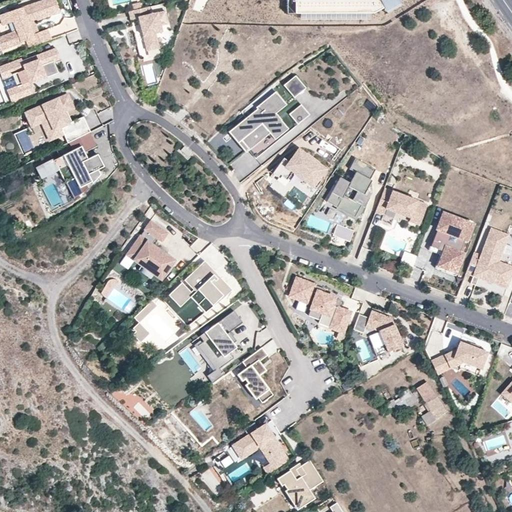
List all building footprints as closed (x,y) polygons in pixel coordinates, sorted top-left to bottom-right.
[(50,15),(58,12),(54,0),(50,0),(46,2),(45,0),(3,15),(7,26),(14,24),(17,34),(7,37),(10,47),(25,41),(28,48),(51,40),(48,29),(38,32),(33,34),(29,23),(35,22),(51,16),(50,15)] [(217,0),(209,0),(217,11),(222,8),(217,0)] [(294,0),(294,12),(372,13),(383,8),(386,12),(406,0),(294,0)] [(149,7),(128,12),(130,20),(138,18),(140,25),(142,25),(143,28),(141,28),(146,52),(158,49),(155,34),(161,32),(160,26),(168,24),(165,12),(151,15),(149,7)] [(38,32),(35,22),(29,23),(33,34),(38,32)] [(14,24),(3,28),(7,37),(17,34),(14,24)] [(133,26),(141,59),(146,58),(139,24),(133,26)] [(337,47),(345,57),(358,47),(350,37),(337,47)] [(60,77),(55,66),(62,63),(56,48),(22,62),(21,59),(0,67),(0,74),(2,79),(12,75),(17,87),(6,91),(11,102),(34,93),(32,88),(31,84),(37,81),(38,86),(60,77)] [(305,90),(305,88),(295,75),(283,85),(293,98),(298,94),(301,93),(305,90)] [(290,131),(281,120),(277,123),(271,117),(287,105),(276,92),(261,104),(257,99),(241,112),(246,118),(232,129),(256,158),(290,131)] [(78,138),(70,123),(67,125),(62,114),(65,113),(72,109),(65,96),(33,112),(40,125),(47,122),(56,140),(63,136),(66,144),(69,143),(77,138),(78,138)] [(297,125),(310,115),(301,104),(288,114),(297,125)] [(40,125),(33,112),(23,117),(30,130),(40,125)] [(67,125),(70,123),(65,113),(62,114),(67,125)] [(89,133),(82,118),(70,123),(78,138),(89,133)] [(56,140),(47,122),(40,125),(49,143),(56,140)] [(98,177),(95,171),(103,167),(97,155),(87,160),(84,153),(96,147),(89,133),(78,138),(77,138),(69,143),(67,144),(71,152),(53,160),(53,159),(36,168),(41,178),(58,170),(65,184),(66,183),(74,198),(77,196),(80,194),(82,192),(85,190),(87,188),(85,185),(90,182),(91,184),(93,182),(95,179),(98,177)] [(191,153),(184,146),(181,150),(188,157),(191,153)] [(313,187),(326,169),(317,162),(316,163),(307,156),(307,155),(306,154),(298,149),(289,162),(284,158),(272,173),(278,178),(279,179),(281,176),(286,180),(287,179),(292,172),(294,173),(296,171),(306,178),(304,180),(313,187)] [(307,152),(306,154),(307,155),(317,162),(318,160),(307,152)] [(317,162),(307,155),(307,156),(316,163),(317,162)] [(333,190),(341,194),(334,206),(354,217),(361,206),(364,208),(370,198),(364,195),(371,181),(370,180),(377,166),(357,155),(351,166),(358,169),(352,180),(342,174),(333,190)] [(306,178),(296,171),(294,173),(304,180),(306,178)] [(279,179),(278,181),(283,185),(286,180),(281,176),(279,179)] [(427,205),(384,189),(375,213),(383,215),(385,210),(410,219),(411,216),(421,220),(427,205)] [(334,206),(341,194),(333,190),(326,202),(334,206)] [(421,220),(411,216),(410,219),(409,222),(419,226),(421,220)] [(472,225),(447,216),(445,222),(441,232),(437,230),(431,247),(444,252),(438,266),(455,273),(463,255),(460,254),(464,241),(466,242),(472,225)] [(441,232),(445,222),(440,220),(436,230),(437,230),(441,232)] [(169,234),(152,221),(145,230),(146,230),(141,236),(126,255),(134,261),(141,267),(138,270),(140,271),(139,272),(148,278),(149,278),(150,279),(153,276),(161,281),(175,262),(164,253),(163,255),(158,251),(159,249),(153,245),(157,239),(162,243),(169,234)] [(354,231),(337,225),(333,236),(345,241),(350,242),(354,231)] [(480,255),(473,252),(465,274),(477,278),(506,289),(511,273),(511,266),(498,262),(501,254),(508,235),(491,228),(480,255)] [(444,252),(431,247),(430,247),(428,250),(440,255),(435,268),(455,276),(456,273),(455,273),(438,266),(444,252)] [(232,290),(204,261),(184,281),(193,290),(190,292),(181,283),(162,300),(187,327),(223,298),(232,290)] [(115,285),(121,277),(120,276),(118,275),(115,274),(113,274),(111,275),(109,276),(107,278),(101,291),(100,293),(106,297),(115,285)] [(338,308),(341,300),(323,293),(317,291),(315,295),(311,293),(314,285),(296,277),(289,296),(307,303),(309,299),(313,301),(308,315),(319,319),(322,313),(334,317),(330,327),(342,332),(350,312),(338,308)] [(193,290),(184,281),(181,283),(190,292),(193,290)] [(157,306),(152,300),(134,317),(139,322),(140,322),(157,306)] [(236,341),(229,333),(243,322),(234,311),(204,333),(208,338),(197,346),(215,370),(207,376),(212,383),(224,375),(219,369),(233,358),(229,353),(236,348),(233,343),(236,341)] [(403,346),(391,318),(371,311),(369,318),(359,314),(353,329),(363,333),(366,326),(379,331),(387,352),(403,346)] [(150,333),(140,322),(139,322),(134,328),(137,331),(133,334),(141,342),(150,333)] [(375,332),(368,335),(372,344),(379,341),(375,332)] [(197,346),(208,338),(204,333),(194,341),(197,346)] [(469,346),(459,342),(457,348),(453,359),(481,369),(487,353),(477,349),(469,346)] [(258,376),(266,370),(259,361),(267,355),(262,347),(242,362),(246,368),(237,375),(242,381),(245,379),(262,403),(273,395),(258,376)] [(444,355),(431,361),(437,375),(451,368),(444,355)] [(433,396),(425,383),(414,390),(422,403),(433,396)] [(433,396),(422,403),(423,405),(434,398),(433,397),(433,396)] [(148,422),(156,414),(139,398),(131,406),(148,422)] [(444,415),(434,398),(423,405),(421,406),(423,408),(425,407),(433,421),(444,415)] [(433,421),(425,407),(423,408),(426,414),(431,422),(433,421)] [(431,422),(426,414),(419,419),(424,427),(431,422)] [(263,466),(267,473),(288,460),(276,440),(275,440),(273,437),(274,437),(265,423),(232,444),(241,458),(259,446),(269,462),(263,466)] [(296,480),(290,471),(279,477),(296,504),(303,499),(306,504),(315,498),(309,490),(323,481),(310,460),(301,466),(297,468),(302,476),(296,480)] [(290,471),(296,480),(302,476),(297,468),(301,466),(300,463),(289,470),(290,471)] [(296,504),(279,477),(277,479),(296,510),(306,504),(303,499),(296,504)] [(264,489),(251,500),(256,507),(269,496),(264,489)] [(342,511),(337,503),(330,508),(332,511),(342,511)]
